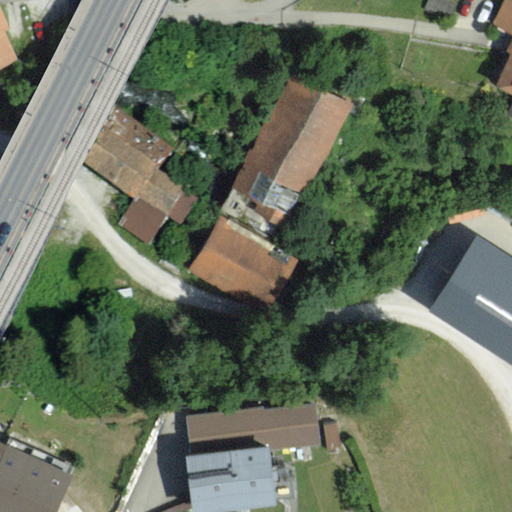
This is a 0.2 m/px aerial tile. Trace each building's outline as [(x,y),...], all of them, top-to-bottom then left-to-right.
[(494,29),(511,37),(511,49),(509,56),(511,57),(511,65),(500,91),(511,96),(511,112),(510,117),(511,118),(511,5),(506,3),(494,29)] [(0,8),(0,71),(19,65),(6,34),(10,32),(0,8)] [(290,67),(232,186),(299,218),(356,99),(290,67)] [(169,148),(118,114),(86,161),(139,196),(121,223),(147,241),(165,214),(181,224),(197,199),(154,170),(169,148)] [(286,254),(220,215),(190,267),(255,305),(286,254)] [(511,258),(478,236),(429,309),(511,364),(511,258)] [(323,398),(188,411),(198,505),(280,496),(275,445),(328,440),(323,398)] [(327,426),(329,451),(341,450),(338,425),(327,426)] [(0,511),(51,511),(68,475),(0,444),(0,511)]
